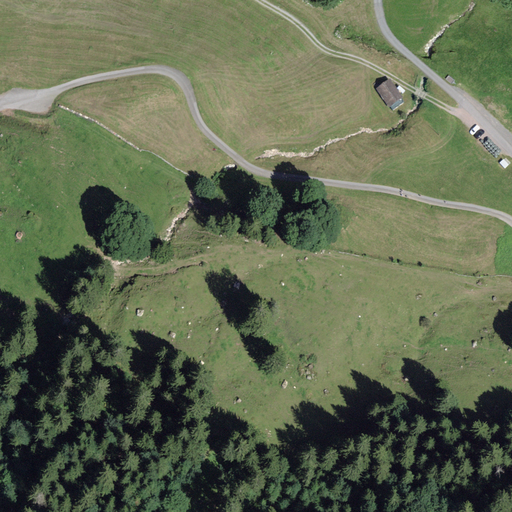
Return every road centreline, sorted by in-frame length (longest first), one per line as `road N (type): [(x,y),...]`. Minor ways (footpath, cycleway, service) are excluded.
road 1 (unclassified): [(511,222),(393,190),(260,173),(208,134),(185,85),(160,69),(0,107)]
road 2 (track): [(255,0),(326,51),(476,115)]
road 3 (unclassified): [(377,0),(392,39),(511,150)]
